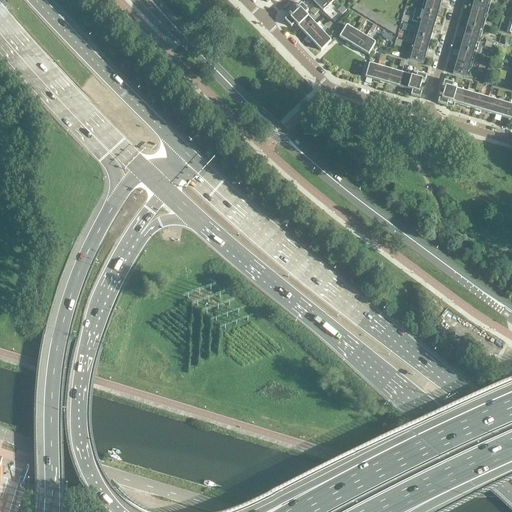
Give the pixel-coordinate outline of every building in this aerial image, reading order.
[(333,2),(331,0),(311,0),(323,12),(333,2)] [(437,16),(441,3),(428,0),(424,0),(421,11),(437,16)] [(486,18),(490,6),(474,1),(470,13),(486,18)] [(308,18),(304,15),(308,11),(301,4),(296,10),(298,12),(292,17),(290,15),(289,16),(284,21),(290,26),(291,27),(295,24),(298,27),(308,18)] [(434,28),(437,16),(421,11),(418,23),(434,28)] [(483,30),(486,18),(470,13),(467,25),(483,30)] [(306,35),(315,26),(308,18),(298,27),(306,35)] [(317,24),(323,31),(327,27),(321,21),(317,24)] [(430,40),(434,28),(418,23),(414,35),(430,40)] [(479,42),(483,30),(467,25),(463,37),(479,42)] [(313,43),(323,34),(315,26),(306,35),(313,43)] [(349,44),(356,32),(346,27),(340,37),(339,37),(339,38),(349,44)] [(359,50),(366,38),(356,32),(349,44),(359,50)] [(321,51),(331,42),(323,34),(313,43),(321,51)] [(427,52),(430,40),(414,35),(411,47),(427,52)] [(476,54),(479,42),(463,37),(460,49),(476,54)] [(369,54),(375,44),(366,38),(359,50),(369,56),(370,55),(369,54)] [(423,65),(426,55),(427,52),(411,47),(407,60),(423,65)] [(472,66),(476,54),(460,49),(456,62),(472,66)] [(469,79),(472,66),(456,62),(453,74),(469,79)] [(376,81),(380,68),(369,65),(366,77),(365,76),(365,78),(376,81)] [(387,84),(391,71),(380,68),(376,81),(387,84)] [(397,87),(401,74),(391,71),(387,84),(397,87)] [(408,90),(412,77),(401,74),(397,87),(408,90)] [(419,91),(422,83),(424,84),(426,76),(417,74),(416,78),(412,77),(408,90),(412,91),(411,96),(412,97),(420,99),(422,93),(422,91),(419,91)] [(453,103),(456,90),(452,89),(453,84),(444,81),(442,89),(445,90),(442,97),(440,96),(439,97),(437,104),(445,106),(447,106),(448,102),(453,103)] [(463,106),(467,93),(456,90),(453,103),(463,106)] [(474,109),(477,96),(467,93),(463,106),(474,109)] [(484,112),(488,99),(477,96),(474,109),(484,112)] [(495,115),(499,102),(488,99),(484,112),(495,115)] [(505,118),(509,105),(499,102),(495,115),(505,118)] [(478,140),(476,149),(489,151),(490,142),(478,140)] [(511,178),(505,177),(502,188),(511,191),(511,178)]
